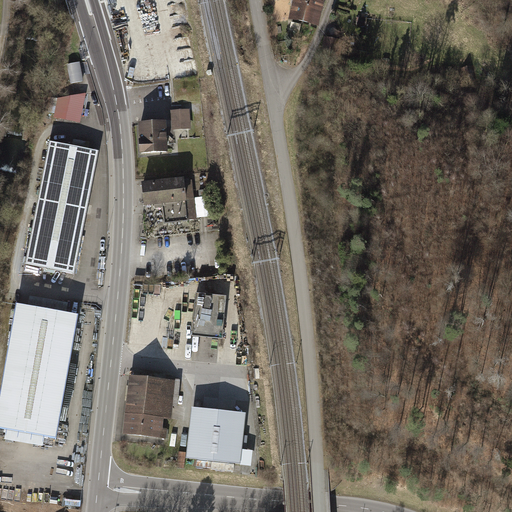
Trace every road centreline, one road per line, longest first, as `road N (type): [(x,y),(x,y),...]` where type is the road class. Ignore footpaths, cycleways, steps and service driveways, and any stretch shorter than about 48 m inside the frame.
road 1 (secondary): [(87,0),(117,106),(123,163),(97,487)]
road 2 (unclassified): [(272,94),(311,357),(318,483)]
road 3 (tertiary): [(381,511),(97,487)]
